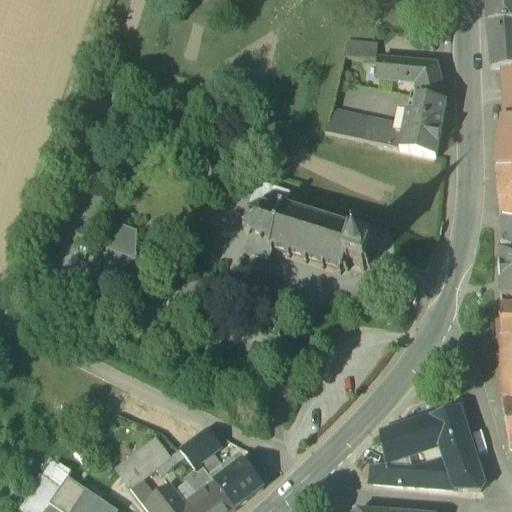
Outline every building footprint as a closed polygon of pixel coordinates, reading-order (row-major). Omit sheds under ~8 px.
[(511,0),(488,0),(487,24),(511,26),(511,25),(511,0)] [(511,31),(511,26),(487,24),(489,71),(501,71),(511,70),(511,31)] [(376,46),(346,43),(343,57),(375,60),(376,46)] [(437,66),(375,60),(370,79),(420,84),(419,99),(447,105),(446,103),(437,66)] [(511,70),(501,71),(502,103),(511,104),(511,70)] [(447,105),(419,99),(417,114),(444,120),(447,105)] [(511,104),(502,103),(503,121),(511,122),(511,104)] [(406,128),(330,111),(324,135),(383,148),(387,129),(404,133),(405,133),(406,128)] [(417,114),(408,113),(406,128),(405,133),(404,133),(400,151),(436,159),(444,120),(417,114)] [(511,122),(503,121),(496,168),(511,169),(511,122)] [(404,133),(387,129),(383,148),(400,151),(404,133)] [(511,169),(496,168),(499,214),(511,216),(511,169)] [(291,196),(268,188),(262,207),(260,208),(261,211),(252,215),(249,212),(247,214),(251,218),(248,226),(243,226),(243,229),(247,229),(252,236),(249,240),(251,242),(247,257),(268,265),(271,256),(272,256),(273,253),(288,257),(286,261),(289,262),(290,258),(305,263),(304,267),(306,268),(307,264),(322,269),(321,272),(323,273),(324,270),(339,274),(338,278),(340,279),(342,275),(343,276),(344,273),(349,275),(350,271),(346,269),(347,267),(350,268),(351,265),(363,269),(361,273),(365,275),(367,271),(368,270),(371,272),(372,268),(369,267),(372,256),(376,257),(377,253),(374,252),(374,251),(373,251),(375,247),(370,245),(368,242),(364,241),(360,243),(360,240),(361,238),(357,237),(358,235),(356,235),(358,231),(355,230),(353,234),(339,229),(340,225),(337,224),(336,228),(321,223),(322,220),(320,219),(319,223),(305,218),(306,214),(287,209),(291,196)] [(137,235),(117,227),(107,253),(137,265),(137,236),(137,235)] [(511,254),(500,255),(500,271),(499,271),(500,284),(500,299),(511,298),(511,254)] [(511,305),(501,306),(500,306),(502,338),(503,339),(511,339),(511,305)] [(511,339),(503,339),(503,355),(511,355),(511,339)] [(511,355),(503,355),(504,406),(511,406),(511,355)] [(459,410),(430,419),(439,446),(447,470),(449,476),(478,466),(459,410)] [(430,419),(380,436),(384,457),(399,459),(439,446),(430,419)] [(179,451),(194,472),(219,453),(204,432),(179,451)] [(142,480),(169,460),(154,440),(116,468),(144,510),(155,501),(142,480)] [(399,459),(384,457),(386,469),(399,470),(399,459)] [(242,462),(213,483),(234,511),(263,489),(242,462)] [(399,470),(386,469),(386,470),(372,470),(370,484),(405,488),(482,490),(485,486),(478,466),(449,476),(447,470),(426,470),(426,473),(399,470)] [(212,470),(207,474),(211,479),(216,475),(212,470)] [(67,480),(45,511),(73,511),(86,493),(67,480)] [(213,483),(183,506),(187,511),(232,511),(234,511),(213,483)] [(187,511),(183,506),(171,489),(155,501),(163,511),(187,511)] [(113,511),(86,493),(73,511),(113,511)] [(163,511),(155,501),(144,510),(145,511),(163,511)]
